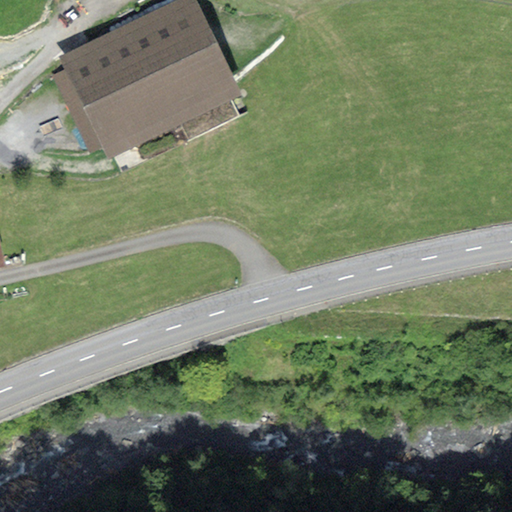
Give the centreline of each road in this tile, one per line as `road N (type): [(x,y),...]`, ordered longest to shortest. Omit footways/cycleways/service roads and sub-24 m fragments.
road 1 (primary): [(0,392),(277,296),(511,242)]
road 2 (track): [(0,104),(88,14),(120,0)]
